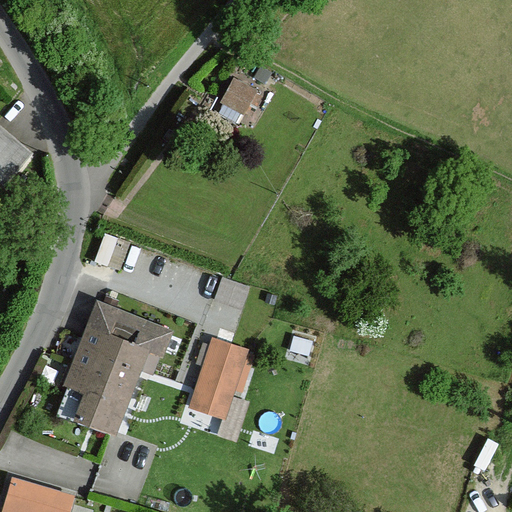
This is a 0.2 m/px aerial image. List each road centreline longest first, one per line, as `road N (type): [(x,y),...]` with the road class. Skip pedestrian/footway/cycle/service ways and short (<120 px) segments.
road 1 (unclassified): [(0,408),(56,290),(72,210),(56,119),(0,23)]
road 2 (track): [(72,198),(240,0)]
